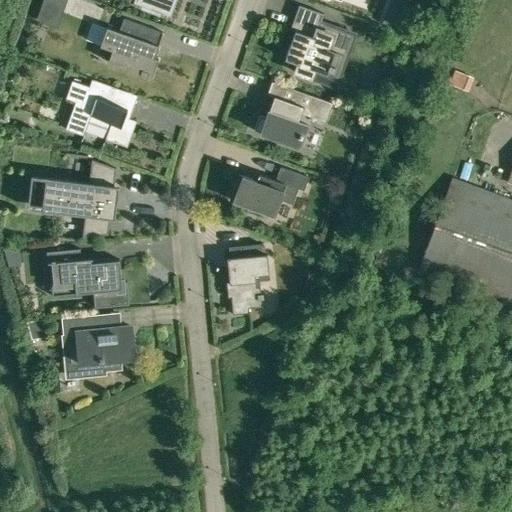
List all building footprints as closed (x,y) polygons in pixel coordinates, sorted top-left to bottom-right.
[(136,0),(145,3),(143,8),(159,14),(160,9),(169,12),(173,0),(136,0)] [(406,0),(390,0),(382,23),(396,28),(406,0)] [(335,68),(341,70),(355,34),(321,22),(324,13),(299,5),(290,29),(294,31),(284,59),(298,64),(295,72),(311,78),(314,69),(327,74),(329,68),(335,70),(335,68)] [(146,78),(147,75),(152,77),(158,59),(154,58),(159,45),(141,39),(146,25),(123,18),(119,31),(107,27),(100,46),(112,50),(108,61),(140,73),(139,76),(146,78)] [(462,89),(468,75),(455,69),(449,83),(462,89)] [(136,120),(129,118),(125,116),(127,108),(112,103),(117,88),(92,79),(89,86),(72,80),(66,98),(75,101),(65,129),(83,135),(91,115),(111,122),(105,139),(127,146),(136,120)] [(254,130),(299,146),(307,125),(298,122),(301,113),(326,122),(333,103),(272,81),(267,94),(274,97),(266,117),(259,115),(254,130)] [(91,168),(90,182),(31,175),(27,208),(85,215),(84,230),(83,230),(82,237),(108,234),(110,218),(115,219),(119,186),(113,185),(115,170),(116,170),(116,168),(92,159),(91,168)] [(304,190),(309,177),(280,166),(276,180),(259,174),(257,180),(238,174),(232,191),(236,192),(233,201),(248,206),(247,211),(260,216),(262,211),(274,216),(280,200),(293,204),(298,188),(304,190)] [(511,200),(471,185),(452,178),(418,271),(511,305),(511,171),(509,180),(511,181),(511,200)] [(259,280),(268,279),(269,279),(269,273),(267,253),(262,254),(261,243),(228,246),(230,257),(227,257),(227,259),(230,259),(231,267),(228,267),(229,281),(227,281),(226,281),(228,297),(229,297),(231,296),(233,314),(248,312),(248,308),(262,306),(261,299),(263,298),(263,294),(261,294),(259,280)] [(97,290),(93,290),(94,307),(129,304),(127,281),(125,281),(125,282),(122,283),(119,259),(91,262),(91,259),(92,259),(92,258),(81,259),(80,249),(48,252),(50,279),(61,278),(62,282),(75,280),(76,287),(92,286),(96,286),(97,290)] [(77,362),(78,374),(103,372),(103,368),(119,366),(118,358),(134,357),(131,326),(98,329),(97,315),(63,319),(67,363),(77,362)] [(45,319),(26,321),(31,338),(46,337),(45,319)]
